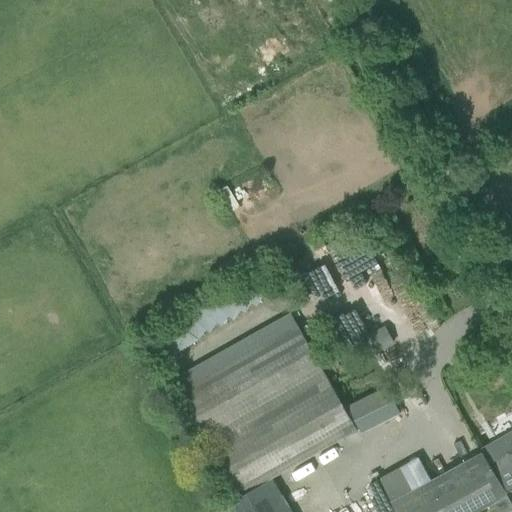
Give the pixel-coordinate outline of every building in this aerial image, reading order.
[(325,303),(341,285),(306,253),(290,271),(325,303)] [(359,309),(333,314),(338,339),(364,333),(359,309)] [(235,343),(178,370),(221,461),(336,408),(344,424),(292,311),(254,329),(251,322),(229,332),(235,343)] [(491,396),(496,393),(511,384),(511,380),(497,354),(479,364),(474,366),(491,396)] [(384,387),(345,405),(357,432),(397,414),(384,387)] [(511,414),(489,427),(497,442),(511,433),(511,414)] [(511,439),(490,452),(511,490),(511,439)] [(432,484),(424,469),(418,459),(377,481),(394,511),(480,511),(507,497),(496,478),(471,493),(458,469),(432,484)] [(289,511),(271,477),(218,505),(221,511),(289,511)]
